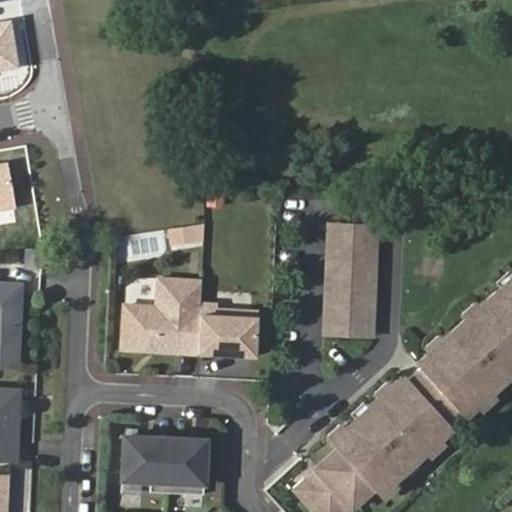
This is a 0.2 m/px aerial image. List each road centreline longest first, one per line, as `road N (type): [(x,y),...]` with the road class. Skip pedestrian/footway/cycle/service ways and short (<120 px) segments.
road 1 (residential): [(260,511),(246,496),(249,420),(221,399),(74,389)]
road 2 (unclassified): [(83,255),(60,107)]
road 3 (residential): [(74,389),(83,255)]
road 4 (residential): [(74,389),(69,511)]
